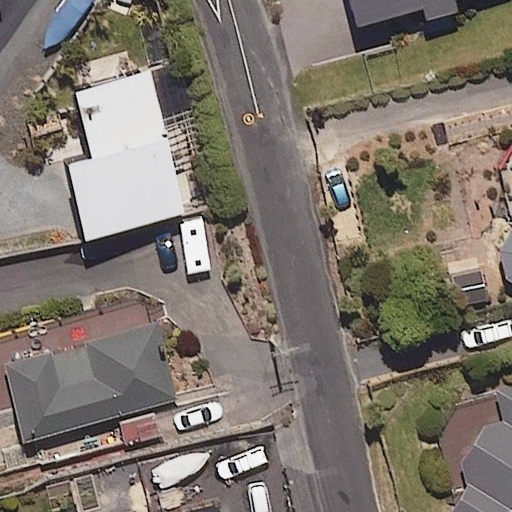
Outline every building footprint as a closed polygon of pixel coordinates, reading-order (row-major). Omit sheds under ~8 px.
[(349,0),(356,27),(422,10),(425,21),(454,13),(451,1),(454,0),(349,0)] [(182,215),(146,76),(73,95),(90,162),(65,169),(83,240),(182,215)] [(511,222),(510,224),(506,230),(503,236),(501,243),(500,249),(501,256),(502,263),(505,269),(508,275),(511,279),(511,222)] [(174,403),(153,330),(6,371),(27,445),(174,403)] [(511,511),(511,387),(498,392),(502,413),(495,418),(489,424),(484,430),(478,436),(473,443),(469,449),(465,457),(461,464),(458,472),(455,480),(453,487),(451,496),(450,504),(449,511),(448,511),(511,511)]
